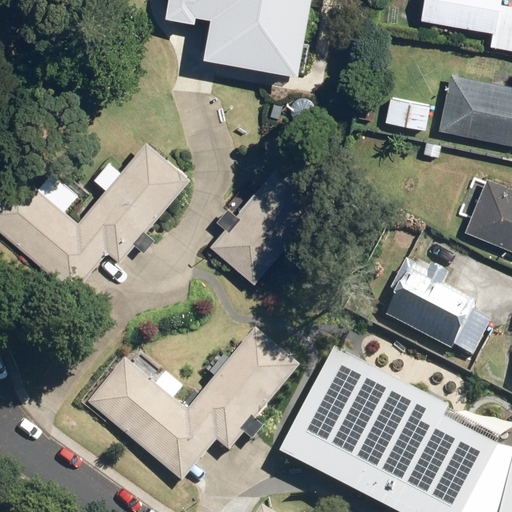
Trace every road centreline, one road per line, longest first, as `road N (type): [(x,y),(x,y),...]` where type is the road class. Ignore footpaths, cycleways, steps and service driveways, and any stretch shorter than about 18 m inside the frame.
road 1 (residential): [(183,73),(222,180),(159,284),(108,309),(12,438)]
road 2 (residential): [(12,438),(108,511)]
